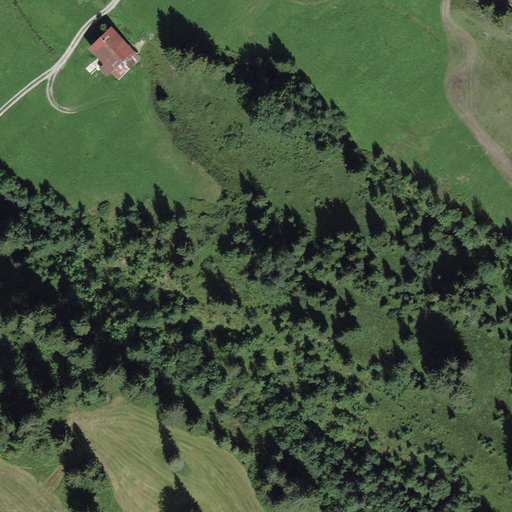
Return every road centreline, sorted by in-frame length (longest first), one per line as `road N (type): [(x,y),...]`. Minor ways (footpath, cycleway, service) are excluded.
road 1 (track): [(447,0),(442,19),(465,45),(511,162)]
road 2 (track): [(115,0),(0,115)]
